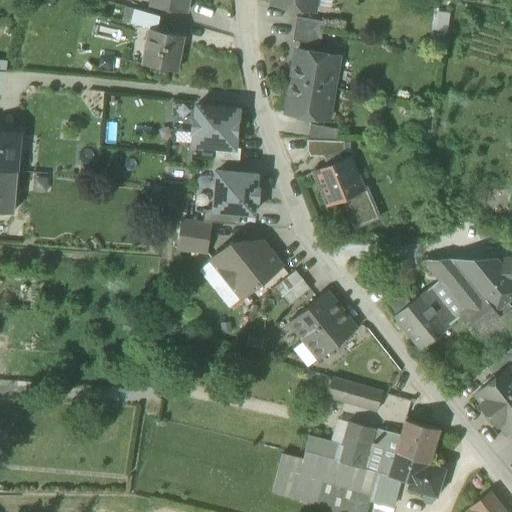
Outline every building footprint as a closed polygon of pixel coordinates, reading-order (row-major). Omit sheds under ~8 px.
[(151,0),(150,6),(187,13),(189,0),(151,0)] [(315,5),(315,0),(273,0),(273,4),(314,11),(315,5)] [(150,27),(157,28),(160,17),(135,10),(133,23),(150,27)] [(451,14),(434,11),(431,29),(448,32),(451,14)] [(324,22),(297,17),(293,41),(320,45),(324,22)] [(143,63),(177,69),(184,33),(157,28),(150,27),(143,63)] [(297,50),(292,82),(333,89),(338,57),(297,50)] [(328,120),(333,89),(292,82),(287,113),(328,120)] [(235,148),(236,138),(238,120),(239,110),(197,106),(196,118),(194,118),(192,132),(194,132),(193,145),(217,147),(235,148)] [(308,141),(336,142),(338,130),(327,128),(311,125),(308,141)] [(193,145),(194,132),(192,132),(175,130),(174,143),(193,145)] [(0,133),(0,170),(16,172),(19,135),(0,133)] [(330,157),(339,153),(344,152),(344,142),(336,142),(308,141),(307,150),(310,157),(330,157)] [(235,148),(217,147),(216,159),(240,161),(241,149),(235,148)] [(333,165),(342,161),(339,153),(330,157),(333,165)] [(366,188),(362,190),(349,158),(342,161),(333,165),(316,172),(329,205),(344,199),(356,228),(378,219),(366,188)] [(16,172),(0,170),(0,212),(13,213),(16,172)] [(254,214),(255,201),(258,201),(259,188),(256,188),(257,175),(217,171),(214,211),(240,213),(254,214)] [(214,211),(204,210),(203,222),(239,225),(240,213),(214,211)] [(203,252),(205,252),(210,224),(183,221),(183,222),(182,228),(178,248),(197,251),(203,252)] [(9,224),(0,222),(0,238),(7,239),(9,224)] [(211,259),(242,298),(282,267),(262,241),(231,243),(211,259)] [(511,258),(495,259),(511,278),(511,258)] [(242,298),(211,259),(198,269),(229,308),(242,298)] [(465,319),(490,350),(499,344),(511,332),(511,310),(510,309),(501,316),(496,311),(453,259),(428,260),(426,261),(426,263),(441,282),(444,280),(451,289),(468,310),(461,315),(465,319)] [(453,259),(496,311),(506,303),(511,297),(511,278),(495,259),(453,259)] [(296,270),(274,288),(289,306),(310,289),(296,270)] [(444,280),(441,282),(430,290),(438,300),(451,289),(444,280)] [(468,310),(451,289),(438,300),(443,307),(445,305),(456,319),(461,315),(468,310)] [(430,290),(412,304),(403,293),(395,299),(388,304),(396,316),(414,339),(420,347),(443,329),(444,328),(456,319),(445,305),(443,307),(438,300),(430,290)] [(289,322),(304,340),(342,310),(334,301),(333,302),(325,293),(289,322)] [(510,309),(506,303),(496,311),(501,316),(510,309)] [(349,320),(342,310),(304,340),(319,359),(355,330),(348,321),(349,320)] [(264,339),(249,334),(246,347),(261,351),(264,339)] [(308,368),(319,359),(304,340),(293,349),(308,368)] [(488,368),(496,378),(509,367),(510,367),(510,368),(511,366),(511,361),(506,353),(488,368)] [(481,405),(489,415),(511,396),(511,369),(510,368),(510,367),(509,367),(496,378),(475,394),(483,404),(481,405)] [(328,397),(379,410),(383,392),(333,378),(328,397)] [(511,396),(489,415),(497,425),(499,423),(506,433),(509,430),(511,427),(511,396)] [(345,437),(371,444),(375,431),(335,420),(330,441),(343,444),(345,437)] [(401,435),(396,452),(412,456),(412,458),(430,463),(439,430),(405,421),(401,435)] [(381,430),(376,446),(377,446),(394,451),(396,452),(401,435),(398,435),(381,430)] [(373,502),(380,474),(379,473),(383,459),(374,457),(368,455),(371,444),(345,437),(343,444),(330,441),(309,435),(303,460),(293,497),(342,511),(367,511),(371,502),(373,502)] [(374,457),(377,446),(376,446),(371,444),(368,455),(374,457)] [(384,455),(394,458),(396,452),(394,451),(377,446),(374,457),(383,459),(384,455)] [(399,478),(421,484),(424,485),(430,463),(412,458),(412,456),(396,452),(394,458),(388,476),(399,478)] [(293,497),(303,460),(282,454),(273,492),(293,497)] [(384,455),(383,459),(379,473),(380,474),(388,476),(394,458),(384,455)] [(419,492),(426,494),(437,497),(445,467),(430,463),(424,485),(421,484),(419,492)] [(392,508),(399,478),(388,476),(380,474),(373,502),(392,508)] [(467,511),(507,511),(492,492),(467,511)] [(431,503),(437,497),(426,494),(424,501),(431,503)]
